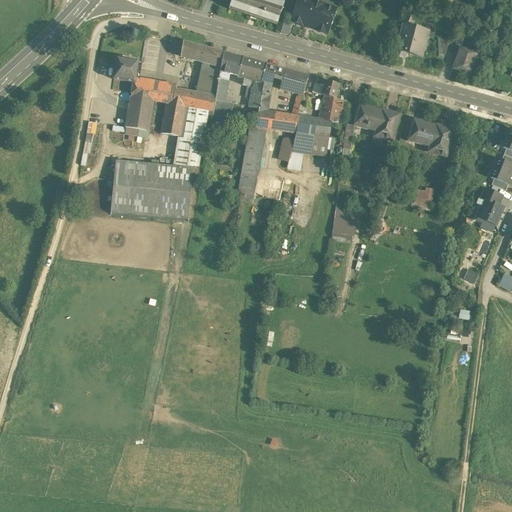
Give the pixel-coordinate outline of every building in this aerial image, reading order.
[(232,0),(228,10),(229,10),(230,9),(250,16),(250,17),(255,19),(256,18),(276,25),(275,26),(276,26),(284,3),(283,3),(283,4),(271,0),(232,0)] [(325,5),(311,0),(311,1),(308,0),(298,0),(291,22),(303,27),(304,24),(316,28),(315,31),(326,35),(336,10),(325,6),(325,5)] [(465,18),(461,29),(467,31),(471,33),(475,22),(465,18)] [(411,23),(405,20),(401,30),(394,57),(403,59),(404,55),(405,55),(406,51),(419,55),(424,34),(415,31),(416,29),(410,27),(411,23)] [(461,29),(455,45),(461,47),(467,31),(461,29)] [(181,55),(183,43),(170,41),(168,53),(181,55)] [(224,54),(183,43),(181,55),(181,58),(203,64),(210,66),(221,68),(224,54)] [(477,54),(460,49),(452,70),(469,76),(477,54)] [(235,57),(224,54),(221,68),(220,72),(220,73),(230,76),(235,57)] [(267,66),(235,57),(230,76),(255,83),(262,84),(267,66)] [(137,63),(117,60),(113,80),(133,84),(134,84),(136,74),(137,63)] [(205,96),(210,66),(203,64),(197,94),(205,96)] [(221,68),(210,66),(205,96),(197,94),(175,91),(173,106),(185,108),(213,112),(215,102),(216,96),(220,72),(221,68)] [(276,69),(267,66),(262,84),(263,85),(270,87),(273,79),(276,69)] [(286,71),(276,69),(273,79),(283,81),(286,71)] [(308,78),(286,71),(283,81),(281,86),(304,92),(308,78)] [(230,76),(220,73),(216,96),(226,97),(230,76)] [(139,75),(136,74),(134,84),(133,84),(126,129),(139,131),(147,132),(152,102),(156,83),(138,80),(139,75)] [(339,86),(321,81),(320,86),(324,87),(321,96),(324,97),(335,100),(339,86)] [(173,106),(175,91),(176,87),(156,83),(152,102),(166,105),(160,135),(179,138),(180,138),(185,108),(173,106)] [(221,103),(215,102),(213,112),(212,120),(249,126),(256,127),(258,113),(261,95),(263,85),(262,84),(255,83),(250,108),(221,103)] [(270,96),(270,87),(263,85),(261,95),(270,96)] [(304,92),(281,86),(280,91),(296,95),(303,97),(304,92)] [(268,114),(270,96),(261,95),(258,113),(268,114)] [(300,106),(303,97),(296,95),(291,115),(297,116),(300,106)] [(335,100),(324,97),(319,121),(331,123),(332,115),(339,116),(343,114),(341,110),(342,102),(335,100)] [(306,108),(300,106),(297,116),(296,118),(299,118),(303,119),(306,108)] [(384,113),(359,106),(355,123),(367,127),(368,128),(369,127),(379,130),(377,139),(392,143),(399,116),(384,112),(384,113)] [(205,119),(212,120),(213,112),(185,108),(180,138),(179,138),(175,165),(193,167),(193,168),(197,168),(205,119)] [(266,129),(268,114),(258,113),(256,127),(266,129)] [(273,130),(275,114),(268,114),(266,129),(273,130)] [(296,134),(299,118),(296,118),(279,115),(275,114),(273,130),(296,134)] [(303,119),(299,118),(296,134),(329,139),(331,123),(319,121),(303,119)] [(438,128),(414,121),(409,138),(434,145),(431,154),(446,158),(453,131),(439,127),(438,128)] [(263,147),(266,129),(256,127),(249,126),(246,144),(263,147)] [(346,126),(343,150),(350,151),(351,151),(354,127),(346,126)] [(139,131),(126,129),(125,135),(138,137),(139,131)] [(329,139),(296,134),(294,141),(291,152),(303,154),(326,158),(329,139)] [(291,152),(294,141),(283,138),(277,161),(288,164),(291,152)] [(511,141),(507,140),(503,149),(506,150),(511,152),(511,141)] [(258,178),(263,147),(246,144),(240,174),(258,178)] [(350,151),(343,150),(341,164),(348,164),(350,151)] [(511,152),(506,150),(503,156),(511,159),(511,152)] [(303,154),(291,152),(288,164),(287,169),(299,172),(303,154)] [(90,166),(102,168),(104,155),(92,153),(90,166)] [(511,159),(503,156),(501,161),(511,165),(511,159)] [(175,165),(116,160),(110,216),(188,223),(193,168),(193,167),(175,165)] [(511,165),(501,161),(498,160),(494,170),(511,177),(511,165)] [(511,185),(511,177),(494,170),(490,179),(493,181),(507,186),(511,188),(511,185)] [(258,178),(240,174),(237,193),(240,194),(254,197),(278,201),(283,183),(258,178)] [(507,186),(493,181),(491,186),(505,192),(507,186)] [(425,193),(414,191),(411,208),(430,212),(433,191),(425,190),(425,193)] [(502,197),(485,190),(481,200),(486,202),(498,206),(502,197)] [(254,197),(240,194),(239,202),(252,204),(254,197)] [(498,206),(486,202),(481,213),(479,212),(476,220),(482,223),(483,221),(496,226),(503,208),(498,206)] [(356,225),(334,222),(333,230),(354,233),(356,225)] [(353,242),(354,233),(333,230),(331,239),(353,242)] [(117,269),(117,278),(127,278),(127,269),(117,269)] [(133,279),(145,279),(146,271),(134,270),(133,279)] [(464,280),(475,285),(479,276),(468,271),(464,280)] [(511,286),(511,278),(504,275),(499,287),(510,292),(511,286)] [(99,292),(108,292),(108,282),(99,282),(99,292)] [(467,318),(469,313),(460,310),(459,316),(467,318)]
